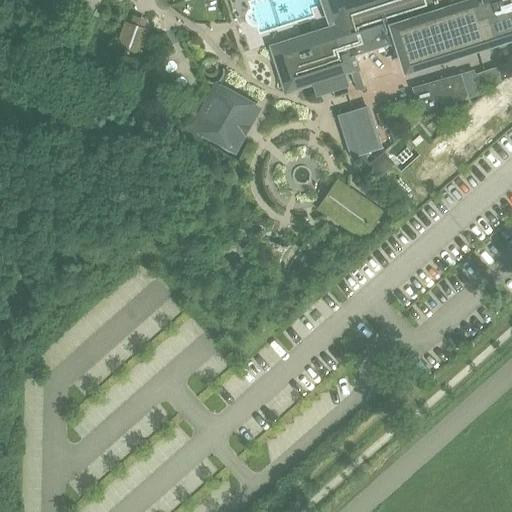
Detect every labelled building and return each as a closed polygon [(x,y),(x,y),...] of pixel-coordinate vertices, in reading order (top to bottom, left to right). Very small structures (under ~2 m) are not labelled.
[(189,0),(193,9),(217,1),(216,0),(189,0)] [(511,0),(328,0),(335,22),(337,27),(272,48),(285,87),(340,70),(343,78),(366,71),(363,63),(351,67),(347,57),(395,42),(403,68),(511,33),(511,0)] [(143,22),(135,19),(132,27),(126,25),(119,44),(139,51),(146,32),(141,30),(143,22)] [(365,64),(388,57),(385,46),(362,53),(365,64)] [(425,121),(468,107),(468,105),(471,104),(469,99),(483,94),(474,70),(461,74),(461,73),(412,88),(414,96),(421,119),(424,118),(425,121)] [(211,99),(195,129),(233,150),(257,108),(218,87),(211,99)] [(380,147),(368,106),(340,115),(353,156),(380,147)] [(369,166),(379,177),(393,164),(384,153),(369,166)] [(413,189),(359,174),(349,209),(403,225),(413,189)] [(306,244),(236,227),(221,288),(271,301),(272,299),(291,303),(306,244)]
